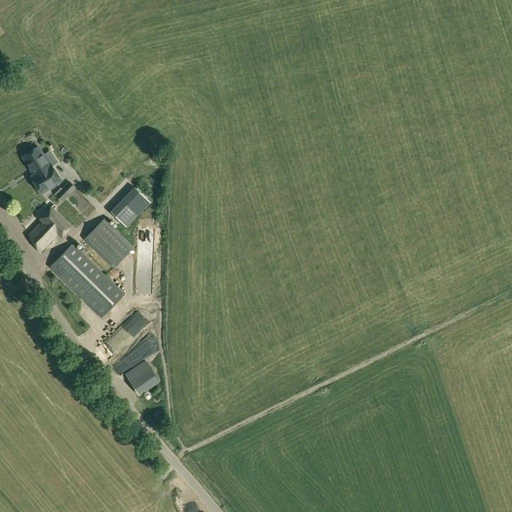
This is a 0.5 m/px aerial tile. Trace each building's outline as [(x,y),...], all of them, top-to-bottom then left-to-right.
[(24,156),(36,174),(52,164),(40,146),(24,156)] [(33,176),(43,192),(63,180),(53,163),(33,176)] [(76,187),(70,182),(63,189),(68,195),(76,187)] [(112,212),(127,228),(151,203),(136,188),(112,212)] [(89,198),(80,202),(84,213),(93,209),(89,198)] [(70,227),(53,210),(51,207),(39,219),(40,221),(27,234),(40,253),(58,234),(61,237),(70,227)] [(105,219),(84,239),(113,269),(134,249),(105,219)] [(102,317),(125,294),(73,243),(51,266),(102,317)] [(141,318),(148,329),(154,325),(147,314),(141,318)] [(146,360),(125,374),(140,396),(160,382),(146,360)]
